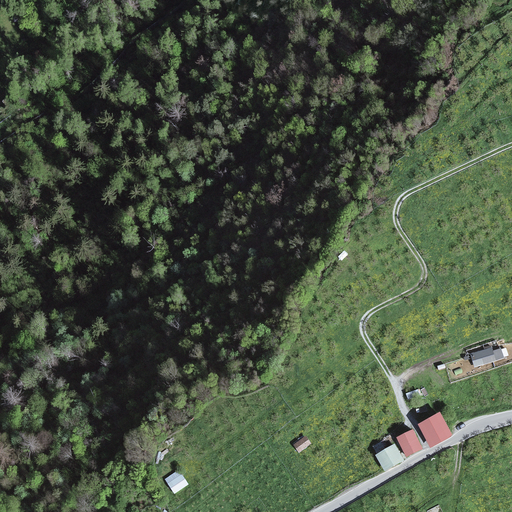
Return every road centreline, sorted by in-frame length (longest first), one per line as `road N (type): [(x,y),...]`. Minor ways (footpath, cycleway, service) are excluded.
road 1 (track): [(511,147),(403,198),(398,225),(426,273),(415,290),(367,318),(367,340),(430,452)]
road 2 (tertiary): [(323,511),(474,430),(511,418)]
